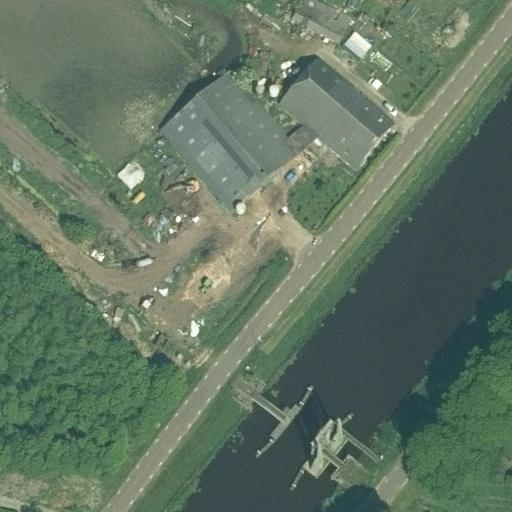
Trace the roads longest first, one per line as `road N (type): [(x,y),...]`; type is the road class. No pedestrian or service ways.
road 1 (tertiary): [(511,18),(112,511)]
road 2 (track): [(315,259),(262,225),(245,232),(215,224),(97,272),(0,194)]
road 3 (tertiary): [(369,511),(511,335)]
